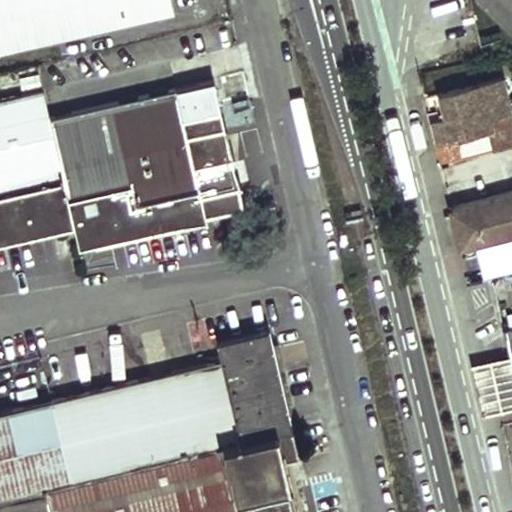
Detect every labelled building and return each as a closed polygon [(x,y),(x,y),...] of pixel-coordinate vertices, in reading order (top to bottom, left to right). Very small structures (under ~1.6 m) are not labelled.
[(0,0),(0,45),(178,8),(175,0),(0,0)] [(511,142),(511,116),(507,98),(501,74),(433,94),(438,116),(430,119),(436,147),(437,149),(456,144),(453,134),(491,124),(497,123),(499,132),(492,134),(495,147),(511,142)] [(220,111),(213,78),(49,113),(66,193),(133,179),(137,198),(200,185),(186,119),(220,111)] [(45,89),(0,98),(0,239),(73,225),(66,193),(49,113),(45,89)] [(133,179),(66,193),(73,225),(77,245),(243,207),(238,186),(243,185),(236,149),(229,151),(220,111),(186,119),(200,185),(137,198),(133,179)] [(460,251),(511,236),(511,194),(450,211),(460,251)] [(511,326),(500,329),(506,355),(511,379),(511,378),(511,326)] [(227,357),(0,407),(0,491),(48,481),(281,427),(299,423),(276,328),(223,340),(227,357)] [(511,378),(511,379),(506,355),(482,360),(491,408),(511,403),(511,378)] [(281,427),(288,457),(306,453),(299,423),(281,427)] [(300,511),(288,457),(281,427),(48,481),(55,511),(300,511)]
